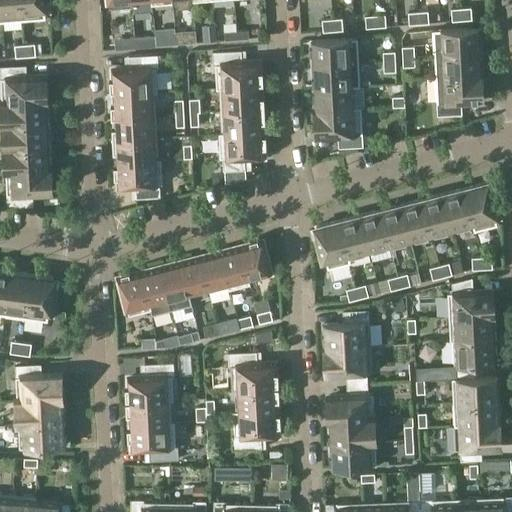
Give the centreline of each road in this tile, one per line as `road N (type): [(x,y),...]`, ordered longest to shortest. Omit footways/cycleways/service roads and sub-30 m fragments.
road 1 (residential): [(306,511),(290,199)]
road 2 (residential): [(93,248),(107,511)]
road 3 (residential): [(93,248),(78,0)]
road 4 (residential): [(511,142),(290,199)]
road 5 (residential): [(290,199),(93,248)]
road 6 (residential): [(280,0),(290,199)]
road 7 (residential): [(511,139),(504,0)]
